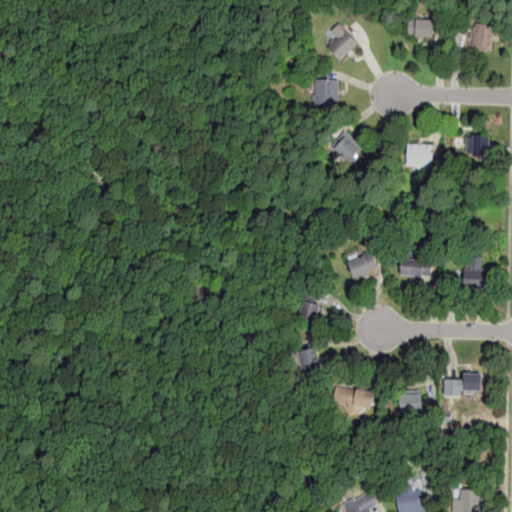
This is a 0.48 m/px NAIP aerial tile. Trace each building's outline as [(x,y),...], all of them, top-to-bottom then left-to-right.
[(408,36),(434,38),(435,21),(409,19),(408,36)] [(356,39),(362,35),(354,23),(347,28),(356,39)] [(495,25),(474,23),(471,50),(492,52),(495,25)] [(340,62),(359,44),(340,25),(322,44),(340,62)] [(339,80),(314,80),(314,107),(339,107),(339,80)] [(333,144),(351,162),(365,146),(357,140),(361,136),(349,126),(333,144)] [(489,135),(466,135),(466,156),(489,156),(489,135)] [(433,146),(406,146),(406,170),(433,170),(433,146)] [(355,279),(378,268),(369,248),(346,259),(355,279)] [(491,269),(483,269),(483,257),(469,257),(469,268),(460,268),(460,288),(491,288),(491,269)] [(431,276),(431,258),(401,258),(401,276),(431,276)] [(296,319),(315,325),(322,306),(303,299),(296,319)] [(295,351),(302,380),(324,375),(317,346),(295,351)] [(461,397),(461,391),(481,391),(481,372),(463,372),(463,379),(445,379),(445,396),(461,397)] [(376,394),(342,384),(335,408),(370,417),(376,394)] [(400,393),(400,412),(422,412),(422,393),(400,393)] [(425,511),(421,486),(395,490),(398,511),(425,511)] [(486,490),(486,511),(453,511),(454,498),(461,498),(461,490),(486,490)] [(373,511),(379,509),(370,492),(340,506),(342,511),(373,511)]
